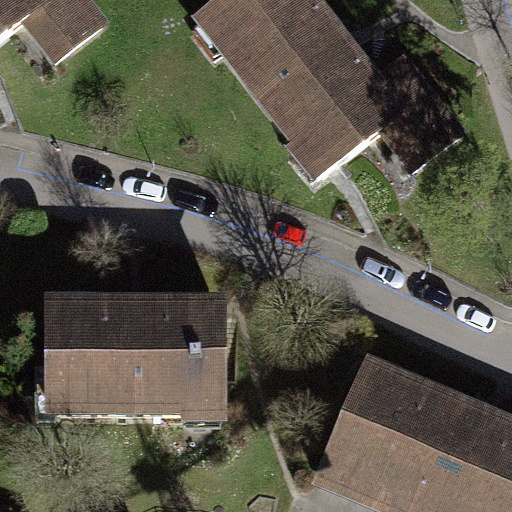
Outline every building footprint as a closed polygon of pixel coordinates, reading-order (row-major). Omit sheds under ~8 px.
[(0,0),(0,42),(11,34),(31,18),(41,11),(32,0),(0,0)] [(99,30),(76,0),(32,0),(41,11),(31,18),(61,58),(99,30)] [(319,178),(387,126),(395,120),(370,88),(328,34),(301,0),(233,0),(200,25),(319,178)] [(401,64),(370,88),(395,120),(387,126),(419,167),(458,137),(401,64)] [(220,318),(48,318),(48,418),(220,418),(220,318)] [(368,374),(323,480),(399,511),(511,511),(511,435),(486,424),(368,374)]
